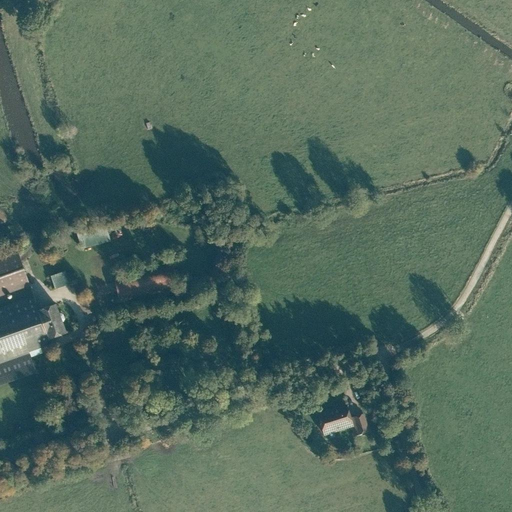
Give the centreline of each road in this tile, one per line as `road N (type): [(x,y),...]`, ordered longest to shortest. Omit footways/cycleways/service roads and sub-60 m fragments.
road 1 (unclassified): [(0,475),(380,359)]
road 2 (unclassified): [(380,359),(454,310),(511,200)]
road 3 (unclassified): [(380,359),(423,511)]
